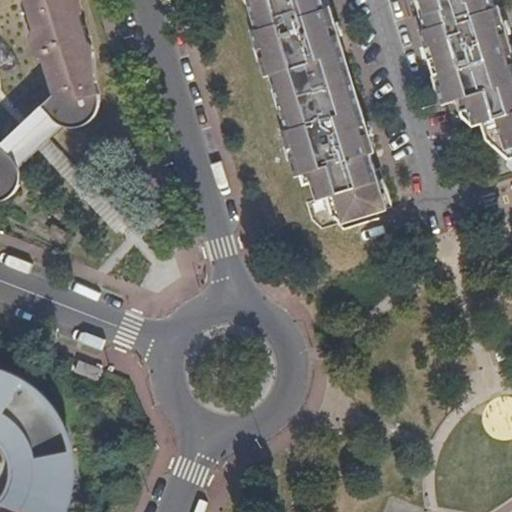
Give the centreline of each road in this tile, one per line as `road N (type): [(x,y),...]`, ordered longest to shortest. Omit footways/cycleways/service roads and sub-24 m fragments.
road 1 (residential): [(226,311),(220,252),(145,0)]
road 2 (residential): [(434,218),(370,0)]
road 3 (residential): [(205,432),(225,437),(264,427),(279,413),(293,375),(280,336),(246,313),(226,311)]
road 4 (residential): [(173,346),(0,281)]
